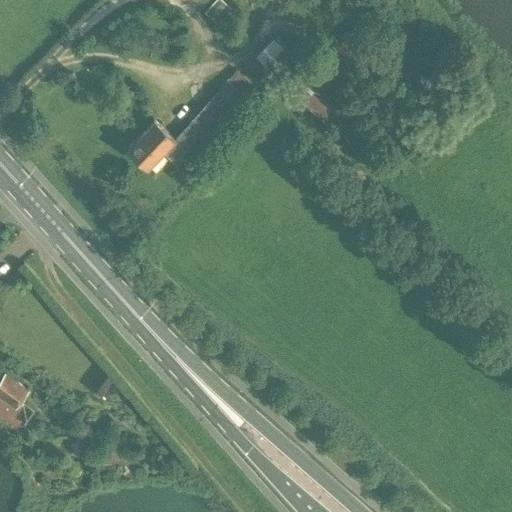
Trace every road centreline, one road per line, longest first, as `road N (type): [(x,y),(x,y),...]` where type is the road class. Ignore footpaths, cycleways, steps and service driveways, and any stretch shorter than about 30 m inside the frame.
road 1 (primary): [(0,167),(178,362)]
road 2 (primary): [(359,511),(178,362)]
road 3 (primary): [(178,362),(310,511)]
